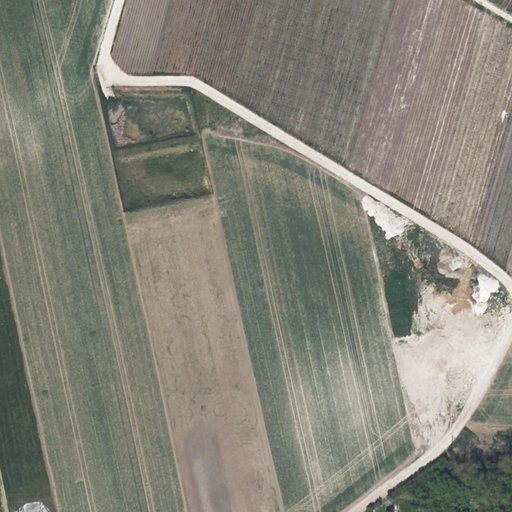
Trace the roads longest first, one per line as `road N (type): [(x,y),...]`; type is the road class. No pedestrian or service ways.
road 1 (track): [(511,289),(469,250),(194,82),(108,79),(102,55),(118,0)]
road 2 (track): [(355,511),(443,446),(511,330)]
